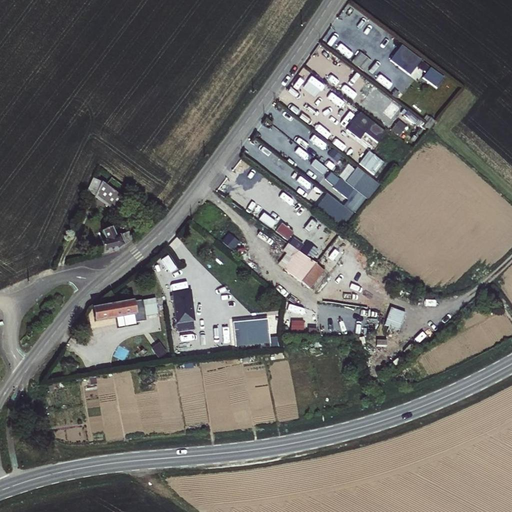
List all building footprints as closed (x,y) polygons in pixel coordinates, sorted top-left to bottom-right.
[(421,61),(401,46),(389,60),(410,76),(421,61)] [(401,109),(390,101),(382,112),(392,120),(401,109)] [(319,141),(311,153),(325,161),(333,149),(319,141)] [(383,163),(369,152),(358,164),(374,176),(383,163)] [(364,199),(377,185),(357,169),(345,183),(364,199)] [(339,227),(364,199),(345,183),(330,171),(323,180),(347,200),(342,206),(326,194),(314,208),(339,227)] [(106,184),(99,194),(118,206),(124,197),(106,184)] [(97,231),(103,249),(117,244),(131,240),(124,220),(118,222),(121,231),(113,234),(110,227),(97,231)] [(280,264),(303,283),(314,292),(326,276),(288,246),(286,249),(283,252),(287,255),(280,264)] [(159,259),(166,272),(175,267),(168,254),(159,259)] [(180,294),(170,295),(174,324),(176,324),(192,322),(194,321),(190,293),(180,294)] [(155,299),(140,302),(144,321),(159,319),(155,299)] [(144,321),(140,302),(140,301),(114,305),(93,309),(95,322),(134,315),(136,323),(144,321)] [(391,307),(384,325),(398,330),(405,313),(391,307)] [(266,320),(232,324),(234,347),(269,344),(266,320)] [(192,322),(176,324),(177,332),(193,330),(192,322)] [(181,339),(196,336),(195,331),(180,334),(181,339)] [(198,340),(200,355),(213,354),(211,338),(198,340)]
